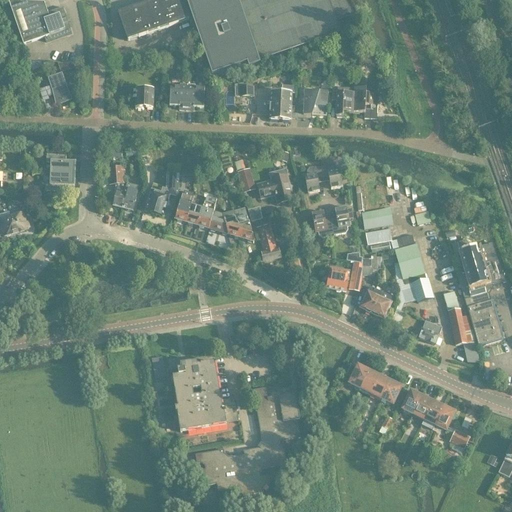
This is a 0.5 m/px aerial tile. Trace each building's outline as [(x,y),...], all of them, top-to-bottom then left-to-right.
[(158,0),(149,3),(159,31),(189,21),(182,0),(158,0)] [(185,0),(213,76),(247,64),(247,66),(248,69),(260,65),(259,63),(258,61),(340,32),(338,25),(341,24),(340,21),(354,16),(348,0),(185,0)] [(46,43),(72,34),(63,8),(48,14),(44,3),(9,2),(24,46),(44,38),(46,43)] [(118,14),(128,42),(159,31),(149,3),(133,9),(118,14)] [(361,35),(349,39),(352,47),(364,43),(361,35)] [(359,68),(375,68),(375,59),(359,59),(359,68)] [(70,100),(62,76),(49,81),(51,88),(39,92),(43,103),(55,99),(57,105),(70,100),(71,101),(72,101),(70,100)] [(243,84),(236,86),(236,98),(254,97),(254,88),(253,88),(253,82),(243,84)] [(179,111),(186,112),(188,85),(180,85),(180,88),(170,87),(169,107),(179,108),(179,111)] [(195,86),(188,85),(186,112),(194,112),(194,109),(204,109),(205,89),(195,88),(195,86)] [(291,119),(292,107),(292,95),(292,88),(282,87),(282,94),(270,94),(269,121),(291,122),(291,119)] [(354,114),(355,95),(355,90),(338,89),(338,92),(332,92),(332,102),(337,102),(336,119),(343,119),(343,113),(354,114)] [(377,121),(378,96),(373,96),(366,90),(355,90),(355,95),(354,114),(364,114),(364,120),(377,121)] [(135,109),(136,109),(138,110),(141,111),(143,109),(153,110),(154,91),(136,91),(135,109)] [(326,118),(328,93),(319,93),(305,92),(304,108),(303,120),(310,120),(311,120),(312,117),(326,118)] [(269,115),(253,115),(253,125),(269,126),(269,115)] [(229,155),(221,157),(225,170),(232,168),(229,155)] [(51,163),(51,174),(75,175),(75,171),(75,170),(75,167),(75,163),(64,163),(64,157),(47,156),(47,163),(51,163)] [(245,170),(243,162),(235,164),(237,172),(245,170)] [(214,166),(216,174),(223,173),(221,164),(214,166)] [(327,167),(321,168),(323,180),(329,179),(331,190),(343,188),(339,170),(336,170),(336,167),(332,165),(328,165),(327,167)] [(123,176),(123,167),(108,169),(108,173),(108,177),(123,176)] [(308,195),(320,193),(317,181),(323,180),(321,168),(315,169),(313,168),(309,169),(307,172),(307,176),(304,176),(308,195)] [(238,174),(243,194),(255,191),(250,171),(238,174)] [(119,185),(118,187),(125,189),(126,184),(124,184),(123,176),(108,177),(108,173),(103,173),(104,186),(119,185)] [(75,175),(51,174),(50,185),(46,185),(46,192),(62,193),(63,187),(74,187),(74,184),(74,182),(74,180),(75,178),(75,175)] [(178,199),(179,176),(166,175),(166,188),(163,187),(155,215),(164,217),(166,209),(169,208),(170,204),(169,201),(170,197),(178,199)] [(287,177),(271,181),(272,183),(258,186),(262,200),(275,196),(278,205),(293,201),(290,190),(292,188),(289,187),(287,177)] [(126,184),(125,189),(129,190),(138,192),(140,187),(126,183),(126,184)] [(155,215),(163,187),(153,184),(145,212),(155,215)] [(125,189),(118,187),(113,207),(123,210),(129,190),(125,189)] [(138,192),(129,190),(123,210),(133,212),(138,192)] [(193,200),(194,200),(193,195),(184,192),(182,197),(175,220),(176,221),(177,222),(180,223),(182,223),(186,224),(193,200)] [(203,203),(194,200),(193,200),(186,224),(187,224),(188,226),(191,227),(193,226),(196,227),(203,203)] [(215,206),(203,203),(196,227),(198,227),(199,229),(202,230),(204,229),(208,230),(213,214),(215,206)] [(260,208),(248,211),(251,223),(263,220),(260,208)] [(337,223),(331,224),(334,235),(340,234),(341,235),(345,235),(348,231),(347,228),(350,227),(347,209),(335,211),(337,223)] [(364,231),(393,226),(390,210),(362,215),(364,231)] [(16,234),(10,213),(0,215),(0,225),(3,238),(5,237),(7,238),(9,237),(11,236),(16,234)] [(327,237),(334,235),(331,224),(326,225),(323,213),(312,215),(315,234),(318,233),(319,237),(322,239),(326,238),(327,237)] [(417,227),(431,224),(428,213),(415,216),(417,227)] [(221,217),(213,214),(208,230),(210,231),(210,232),(213,233),(215,232),(221,234),(222,235),(225,236),(227,236),(228,236),(221,217)] [(222,217),(221,217),(228,236),(232,237),(233,238),(239,240),(240,239),(234,221),(232,214),(222,217)] [(25,223),(23,215),(11,218),(16,234),(28,231),(27,230),(30,229),(28,223),(25,223)] [(246,217),(234,221),(240,239),(245,241),(246,242),(252,244),(254,243),(246,217)] [(276,251),(268,221),(258,223),(258,222),(251,224),(256,241),(260,240),(264,254),(262,255),(263,262),(279,258),(278,251),(276,251)] [(444,231),(448,243),(457,241),(453,229),(444,231)] [(368,247),(392,243),(390,231),(366,235),(368,247)] [(418,305),(434,300),(428,280),(426,281),(417,246),(415,247),(412,236),(396,241),(397,242),(399,251),(394,253),(393,253),(399,305),(406,305),(417,302),(418,305)] [(505,280),(492,245),(472,250),(472,249),(466,241),(454,245),(457,255),(460,254),(466,274),(458,276),(465,301),(488,294),(489,294),(494,286),(493,284),(505,280)] [(348,255),(347,261),(362,264),(362,261),(362,258),(359,258),(358,254),(348,255)] [(376,258),(376,256),(371,257),(371,259),(371,262),(362,261),(362,266),(362,277),(370,277),(371,271),(382,271),(382,258),(376,258)] [(322,260),(310,259),(310,272),(322,273),(322,260)] [(288,281),(290,287),(292,290),(298,288),(294,278),(301,277),(300,271),(301,271),(299,264),(294,265),(295,272),(291,273),(293,279),(288,281)] [(354,264),(349,292),(360,293),(361,286),(362,277),(362,266),(354,264)] [(346,293),(349,275),(348,274),(348,273),(335,270),(335,272),(330,271),(327,290),(336,291),(336,293),(340,293),(341,292),(346,293)] [(372,314),(373,314),(380,298),(373,295),(374,293),(369,290),(361,309),(365,311),(366,313),(370,315),(372,314)] [(464,346),(468,364),(479,362),(472,332),(470,332),(467,319),(461,321),(454,293),(443,296),(448,313),(456,347),(464,346)] [(503,339),(492,302),(491,302),(490,302),(488,294),(465,301),(478,347),(480,347),(502,341),(503,339)] [(380,298),(373,314),(373,315),(374,317),(378,319),(380,318),(384,320),(393,301),(388,299),(387,301),(380,298)] [(419,340),(436,347),(442,329),(425,323),(419,340)] [(163,356),(152,358),(156,379),(167,377),(163,356)] [(221,401),(214,363),(198,366),(197,362),(190,364),(180,365),(180,370),(178,371),(179,377),(173,378),(178,408),(175,408),(176,413),(177,413),(180,433),(181,433),(182,439),(232,431),(232,432),(239,431),(238,422),(234,399),(221,401)] [(357,369),(347,364),(344,371),(353,376),(352,379),(350,379),(349,383),(349,384),(349,385),(360,391),(369,372),(358,367),(357,369)] [(371,372),(370,373),(369,372),(360,391),(371,396),(380,378),(375,375),(375,374),(371,372)] [(382,401),(391,383),(389,382),(389,381),(386,379),(384,380),(380,378),(371,396),(382,401)] [(402,388),(391,383),(382,401),(393,406),(394,405),(395,405),(397,402),(396,400),(402,388)] [(266,389),(253,391),(262,445),(259,449),(243,452),(244,456),(229,459),(224,456),(223,451),(195,456),(197,464),(201,464),(205,467),(206,470),(198,472),(199,480),(203,479),(208,483),(209,487),(220,485),(221,489),(233,487),(234,494),(238,494),(243,497),(243,501),(252,500),(251,496),(263,494),(262,490),(266,485),(270,484),(268,476),(260,477),(260,474),(263,469),(287,465),(283,445),(281,445),(280,442),(300,439),(297,421),(299,420),(295,394),(291,395),(290,389),(278,391),(278,393),(272,394),(270,396),(271,398),(267,399),(266,389)] [(402,411),(413,416),(423,398),(418,396),(418,394),(415,393),(413,393),(411,392),(402,411)] [(424,398),(423,398),(413,416),(425,422),(433,403),(429,401),(428,399),(425,398),(424,398)] [(437,405),(433,403),(425,422),(435,427),(444,408),(443,407),(442,406),(439,404),(437,405)] [(448,410),(444,408),(435,427),(446,432),(454,415),(453,413),(453,411),(450,410),(448,410)] [(382,428),(384,429),(388,430),(393,421),(387,418),(382,428)] [(469,429),(472,420),(466,418),(463,427),(469,429)] [(464,450),(470,438),(456,430),(449,443),(464,450)] [(511,443),(497,475),(509,481),(511,473),(511,443)] [(491,457),(488,464),(495,468),(497,465),(494,463),(496,460),(491,457)]
